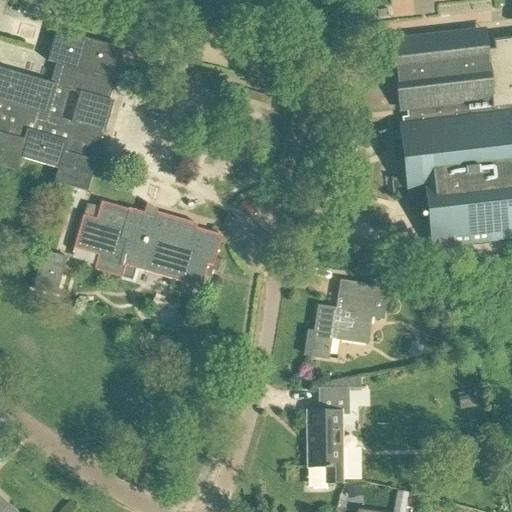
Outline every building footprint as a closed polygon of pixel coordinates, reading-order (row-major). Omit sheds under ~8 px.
[(53,183),(87,193),(96,162),(94,162),(103,133),(104,133),(113,102),(108,101),(122,50),(56,31),(48,63),(56,65),(51,85),(42,82),(9,72),(9,73),(0,69),(0,167),(16,172),(20,159),(57,170),(53,183)] [(484,41),(393,52),(398,93),(399,102),(405,101),(406,103),(407,112),(407,119),(402,120),(402,126),(403,130),(404,141),(411,198),(413,215),(431,213),(436,250),(507,242),(511,241),(511,39),(493,41),(494,50),(486,51),(484,41)] [(207,89),(269,107),(271,99),(210,82),(207,89)] [(403,130),(392,132),(393,143),(404,141),(403,130)] [(213,267),(221,238),(222,236),(195,229),(196,225),(156,213),(154,217),(128,209),(128,211),(102,203),(100,209),(96,221),(83,217),(73,253),(74,253),(75,250),(98,257),(97,259),(94,271),(132,282),(136,270),(200,289),(207,265),(213,267)] [(86,206),(83,217),(96,221),(100,209),(86,206)] [(43,253),(33,290),(45,293),(56,296),(57,295),(60,284),(67,259),(55,256),(43,253)] [(225,263),(217,261),(213,273),(221,275),(225,263)] [(366,344),(370,317),(382,319),(387,289),(339,282),(337,298),(342,299),(341,310),(318,307),(310,357),(328,359),(331,339),(366,344)] [(347,414),(346,390),(320,390),(320,413),(307,413),(308,467),(327,467),(327,485),(343,485),(343,468),(342,468),(341,414),(347,414)] [(458,395),(461,411),(477,408),(474,391),(458,395)] [(468,468),(501,460),(495,437),(462,446),(468,468)] [(345,486),(348,499),(362,497),(360,484),(345,486)] [(406,508),(419,511),(422,498),(410,495),(406,508)] [(0,511),(13,511),(0,500),(0,511)]
